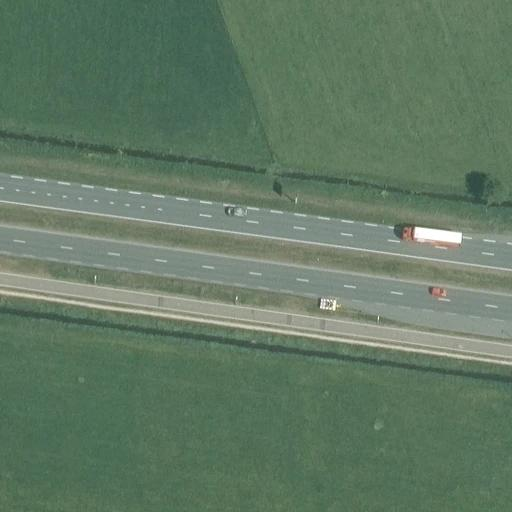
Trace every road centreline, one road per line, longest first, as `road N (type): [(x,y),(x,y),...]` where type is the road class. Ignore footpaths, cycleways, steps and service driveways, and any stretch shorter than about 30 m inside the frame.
road 1 (secondary): [(0,238),(511,308)]
road 2 (secondary): [(511,257),(0,187)]
